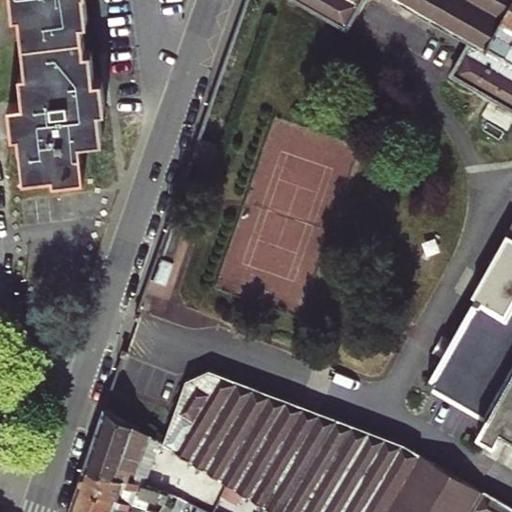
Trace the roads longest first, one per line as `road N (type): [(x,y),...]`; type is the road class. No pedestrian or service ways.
road 1 (tertiary): [(86,371),(212,0)]
road 2 (tertiary): [(39,511),(86,371)]
